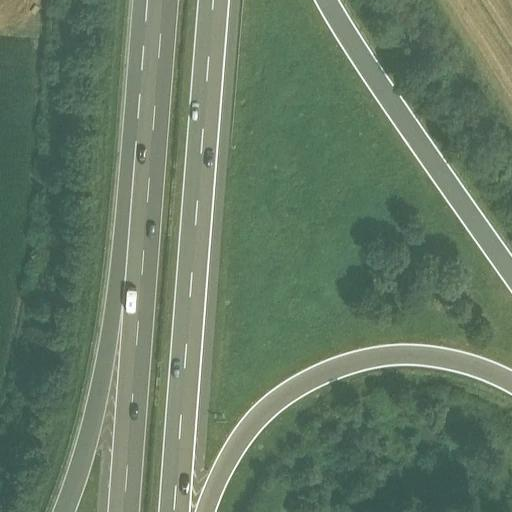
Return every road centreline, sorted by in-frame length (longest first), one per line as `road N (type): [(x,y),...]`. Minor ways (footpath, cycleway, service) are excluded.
road 1 (motorway): [(174,511),(215,0)]
road 2 (motorway): [(147,132),(103,430),(72,511)]
road 3 (motorway): [(206,511),(214,483),(264,406),(353,357),(412,350),(480,362),(511,379)]
road 4 (motorway): [(147,132),(116,511)]
road 5 (motorway): [(511,283),(328,0)]
road 6 (motorway): [(159,0),(147,132)]
